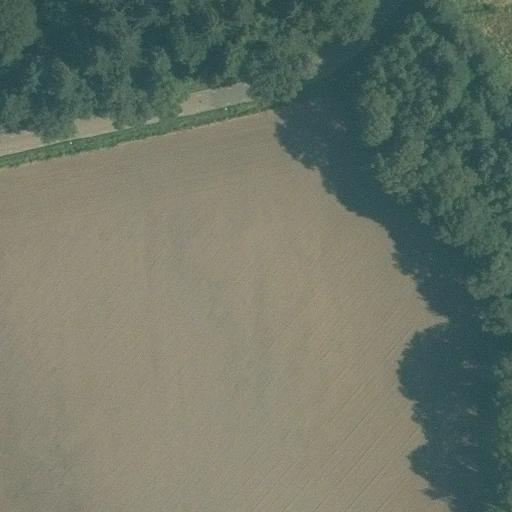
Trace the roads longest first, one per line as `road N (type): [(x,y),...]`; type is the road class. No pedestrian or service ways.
road 1 (tertiary): [(0,141),(292,80),(337,56),(387,0)]
road 2 (track): [(511,101),(406,0)]
